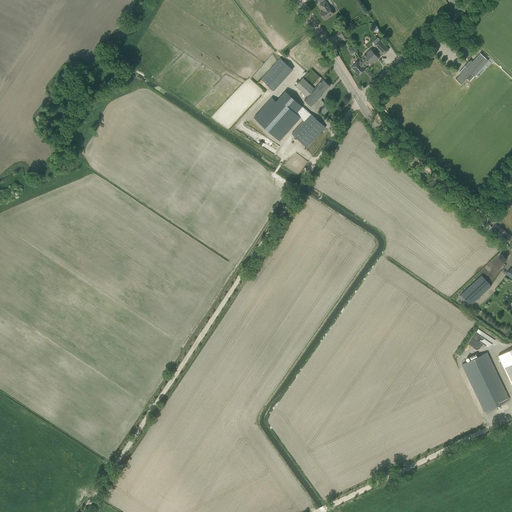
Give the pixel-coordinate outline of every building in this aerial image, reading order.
[(324,20),(329,17),(334,14),(329,7),(325,1),(319,5),(323,11),(320,13),(324,20)] [(339,38),(346,34),(343,29),(336,33),(339,38)] [(385,45),(379,40),(374,44),(380,50),(385,45)] [(363,56),(361,59),(367,65),(369,63),(371,64),(374,61),(375,62),(379,58),(376,54),(371,49),(363,56)] [(469,81),(474,76),(471,74),(485,58),(486,58),(480,53),(467,67),(465,66),(465,65),(459,72),(460,72),(461,73),(456,79),(455,79),(461,85),(462,84),(461,84),(467,78),(469,81)] [(364,67),(367,65),(361,59),(358,61),(351,68),(355,72),(355,71),(359,75),(365,69),(364,67)] [(267,73),(261,79),(274,90),(279,84),(267,73)] [(302,78),(295,86),(293,87),(305,98),(304,100),(311,106),(330,85),(323,79),(314,89),(302,78)] [(307,111),(302,106),(286,91),(258,121),(280,141),(301,117),(307,111)] [(330,108),(326,104),(320,110),(324,114),(330,108)] [(307,147),(325,127),(307,111),(301,117),(303,119),(302,120),(303,121),(292,134),(307,147)] [(295,152),(290,159),(304,168),(308,161),(295,152)] [(511,169),(511,162),(503,174),(511,180),(511,174),(509,173),(511,169)] [(471,305),(491,286),(482,275),(461,294),(471,305)] [(473,337),(485,346),(488,342),(476,333),(473,337)] [(511,348),(498,355),(511,384),(511,348)] [(462,364),(484,412),(509,400),(486,352),(478,356),(476,353),(469,357),(470,360),(462,364)]
